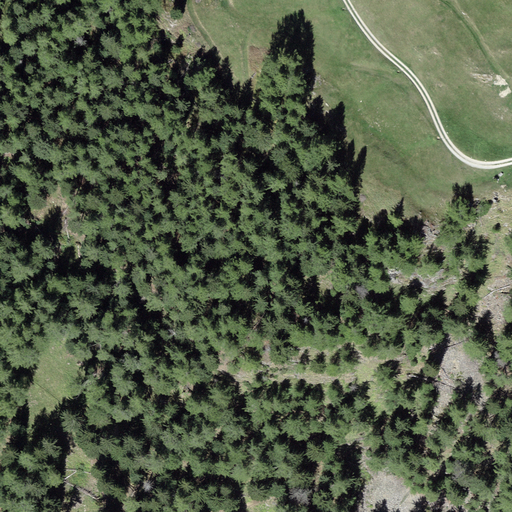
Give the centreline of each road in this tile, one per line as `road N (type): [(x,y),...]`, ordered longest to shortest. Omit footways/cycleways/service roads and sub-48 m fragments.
road 1 (track): [(511,161),(488,165),(460,156),(420,86),(346,0)]
road 2 (track): [(225,0),(237,52),(235,71),(225,73),(186,5)]
